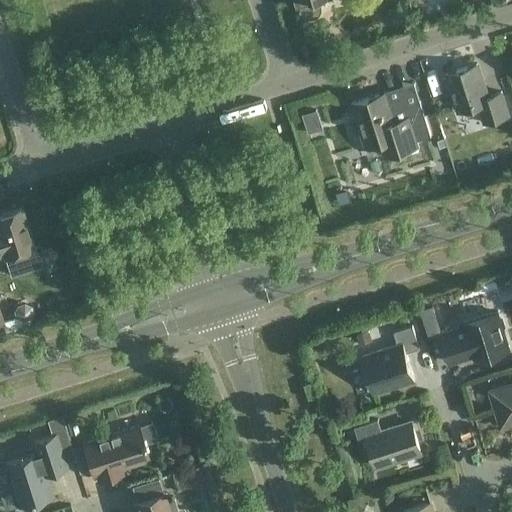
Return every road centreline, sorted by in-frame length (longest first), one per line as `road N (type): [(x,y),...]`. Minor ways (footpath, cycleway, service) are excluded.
road 1 (residential): [(280,84),(511,12)]
road 2 (tertiary): [(353,256),(511,206)]
road 3 (residential): [(165,124),(40,161)]
road 4 (residential): [(40,161),(0,38)]
road 5 (tertiary): [(353,256),(228,280)]
road 6 (tertiary): [(237,307),(353,256)]
road 7 (residential): [(290,511),(252,395)]
road 8 (residential): [(165,124),(280,84)]
